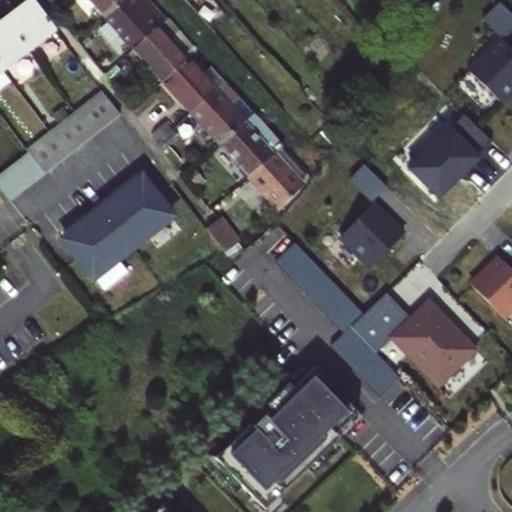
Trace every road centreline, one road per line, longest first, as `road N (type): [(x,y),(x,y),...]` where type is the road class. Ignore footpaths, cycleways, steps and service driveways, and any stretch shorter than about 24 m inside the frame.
road 1 (residential): [(154,0),(303,159)]
road 2 (residential): [(415,511),(511,424)]
